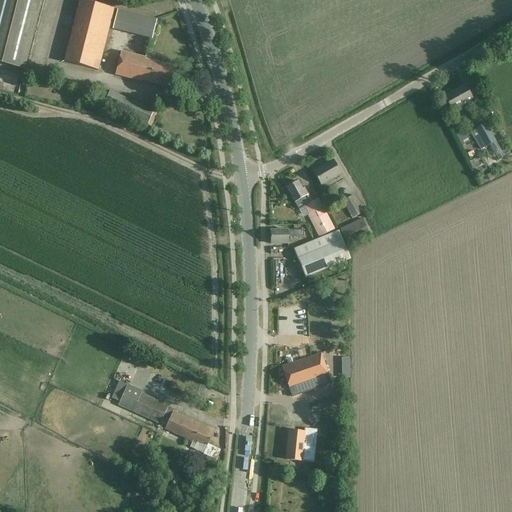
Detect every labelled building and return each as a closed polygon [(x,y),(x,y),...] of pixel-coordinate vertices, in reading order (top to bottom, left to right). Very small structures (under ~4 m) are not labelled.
[(0,0),(0,63),(28,70),(45,0),(0,0)] [(99,71),(114,9),(80,1),(65,62),(99,71)] [(113,29),(152,39),(157,21),(118,11),(113,29)] [(141,82),(141,80),(170,88),(175,68),(157,63),(159,56),(147,53),(145,59),(121,52),(115,75),(141,82)] [(464,86),(456,91),(444,97),(452,111),(472,100),(464,86)] [(153,112),(109,91),(103,106),(147,126),(153,112)] [(467,137),(456,117),(456,116),(448,120),(460,141),(467,137)] [(486,148),(496,142),(486,124),(476,130),(486,148)] [(313,172),(322,187),(342,175),(333,160),(313,172)] [(309,201),(306,197),(307,196),(305,190),(303,191),(299,183),(287,189),(299,212),(304,209),(308,216),(307,216),(319,238),(334,230),(318,199),(312,202),(311,200),(309,201)] [(353,219),(363,213),(353,196),(343,202),(353,219)] [(348,246),(370,235),(363,219),(340,230),(348,246)] [(304,231),(271,231),(271,245),(288,244),(288,238),(293,238),(294,238),(304,238),(304,231)] [(350,259),(346,248),(339,231),(293,250),(305,278),(350,259)] [(331,384),(326,369),(326,368),(321,354),(282,368),(292,397),(331,384)] [(119,404),(134,411),(166,426),(165,429),(193,442),(194,440),(207,446),(214,430),(173,412),(174,410),(141,395),(142,392),(119,382),(112,398),(120,402),(119,404)] [(289,431),(286,460),(303,462),(305,433),(289,431)]
